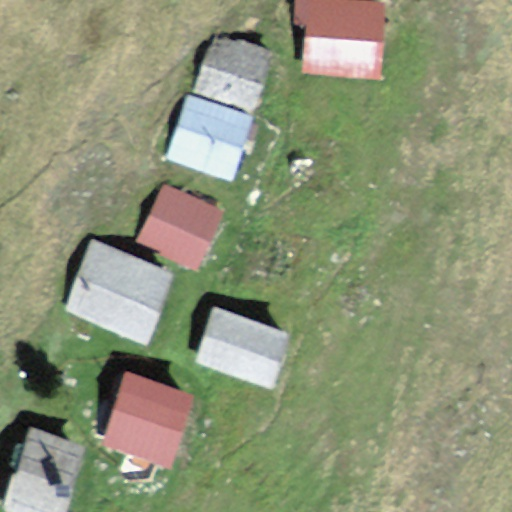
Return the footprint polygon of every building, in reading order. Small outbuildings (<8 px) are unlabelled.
[(476,3),(433,0),(368,0),(364,75),(471,82),(476,3)] [(334,50),(257,24),(237,86),(313,111),(334,50)] [(307,124),(221,96),(202,154),(288,183),(307,124)] [(266,205),(187,178),(167,236),(246,263),(266,205)] [(228,277),(116,238),(91,310),(203,349),(228,277)] [(370,339),(270,296),(241,362),(342,405),(370,339)] [(255,399),(168,372),(145,446),(231,473),(255,399)] [(108,511),(129,453),(61,430),(35,506),(51,511),(108,511)]
